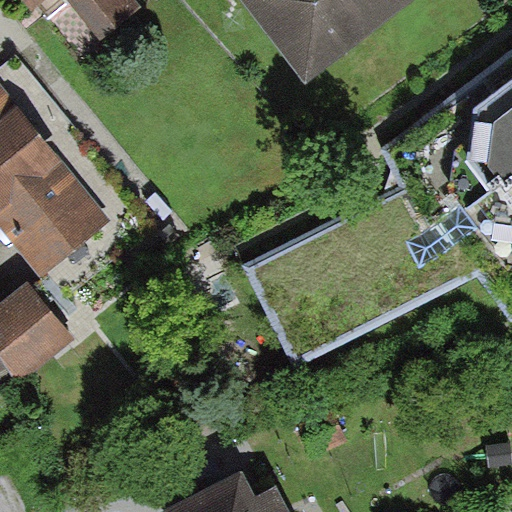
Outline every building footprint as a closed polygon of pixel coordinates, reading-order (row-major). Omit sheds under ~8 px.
[(131,0),(24,0),(80,70),(146,18),(131,0)] [(243,0),(233,8),(306,100),(433,0),(243,0)] [(0,63),(0,216),(45,276),(119,220),(0,63)] [(511,89),(431,145),(511,264),(511,89)] [(41,285),(0,309),(0,388),(76,343),(41,285)] [(259,511),(245,479),(173,511),(259,511)]
